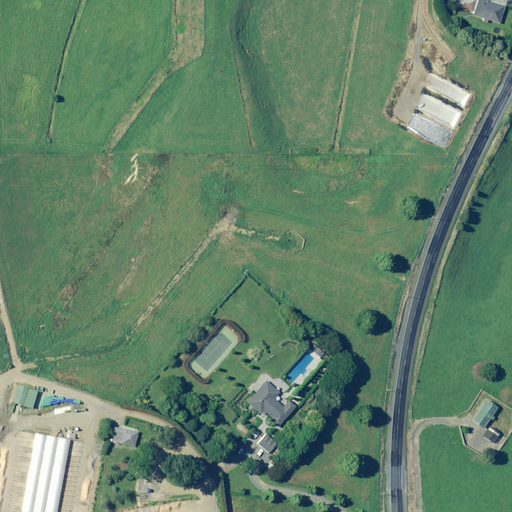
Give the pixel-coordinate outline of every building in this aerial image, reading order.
[(474,0),(458,0),(456,7),(471,12),(474,0)] [(487,0),(477,0),(472,16),(482,19),(481,21),(486,23),(487,20),(498,23),(503,6),(487,1),(487,0)] [(278,393),(265,381),(246,403),(262,416),(265,413),(271,418),(269,421),(277,427),(295,407),(288,401),(283,407),(273,399),(278,393)] [(36,391),(18,386),(13,404),(31,409),(36,391)] [(482,429),(489,419),(492,421),(494,417),(492,416),(496,410),(485,402),(471,421),(482,429)] [(121,431),(113,429),(110,441),(133,447),(137,433),(122,429),(121,431)] [(480,431),(473,441),(481,447),(485,442),(489,445),(490,443),(494,445),(496,442),(489,436),(480,431)] [(47,437),(35,435),(21,511),(56,511),(69,441),(58,439),(47,437)] [(276,444),(266,435),(257,444),(268,453),(276,444)]
